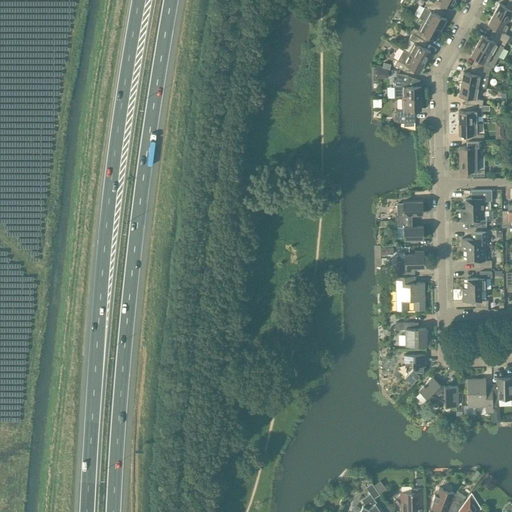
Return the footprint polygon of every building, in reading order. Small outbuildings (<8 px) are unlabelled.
[(435,12),(438,7),(427,1),(419,16),(424,19),(441,29),(446,18),(435,12)] [(511,5),(510,8),(499,2),(494,13),(510,22),(511,23),(511,5)] [(510,22),(494,13),(488,24),(499,29),(496,35),(507,41),(510,43),(511,38),(511,36),(505,32),(510,22)] [(439,31),(441,29),(424,19),(418,30),(413,27),(410,32),(412,33),(421,38),(424,33),(435,39),(435,38),(438,39),(442,32),(439,31)] [(413,43),(408,52),(425,61),(431,51),(420,45),(423,39),(421,38),(412,33),(408,40),(413,43)] [(507,41),(496,35),(493,40),(482,34),(476,45),(498,57),(504,46),(507,41)] [(498,57),(476,45),(470,55),(480,61),(477,67),(489,71),(492,66),(492,67),(498,57)] [(397,59),(394,65),(405,71),(413,73),(415,69),(419,72),(425,61),(408,52),(403,49),(397,59)] [(375,78),(385,77),(388,74),(388,69),(375,66),(375,78)] [(463,71),(461,83),(479,86),(485,88),(488,76),(489,71),(477,67),(475,74),(463,71)] [(396,98),(402,97),(421,97),(421,85),(408,85),(408,75),(396,73),(396,79),(393,79),(393,86),(396,86),(396,98)] [(459,95),(471,97),(469,103),(482,104),(483,99),(477,98),(479,86),(461,83),(459,95)] [(421,109),(421,97),(402,97),(402,109),(395,109),(396,120),(401,122),(415,121),(415,109),(421,109)] [(463,110),(458,110),(458,122),(477,122),(477,115),(482,115),(482,104),(469,103),(462,103),(462,107),(463,107),(463,110)] [(471,134),(471,140),(484,140),(484,133),(478,133),(477,122),(458,122),(459,134),(471,134)] [(469,146),(459,146),(459,158),(478,158),(478,146),(484,146),(484,140),(471,140),(469,140),(469,146)] [(478,169),(478,158),(459,158),(459,170),(472,170),(472,176),(485,176),(484,169),(478,169)] [(471,198),(465,198),(466,209),(484,208),(490,208),(490,200),(492,200),(492,194),(492,189),(484,189),(471,189),(471,198)] [(395,220),(409,219),(409,213),(423,213),(422,200),(398,201),(398,214),(395,214),(395,220)] [(511,219),(511,201),(508,201),(508,210),(502,210),(502,224),(509,224),(508,219),(511,219)] [(466,209),(461,209),(461,220),(474,220),(474,226),(486,226),(486,220),(493,219),(492,209),(484,210),(484,208),(466,209)] [(409,225),(409,219),(395,220),(395,226),(397,226),(397,238),(404,238),(423,238),(423,225),(409,225)] [(475,238),(461,238),(461,249),(467,249),(485,248),(485,243),(487,243),(487,238),(486,231),(474,231),(475,238)] [(485,248),(467,249),(467,260),(479,260),(480,266),(492,266),(491,260),(485,260),(485,248)] [(405,261),(396,261),(396,273),(410,272),(410,266),(424,266),(424,250),(415,250),(415,254),(404,254),(405,261)] [(467,278),(467,289),(481,289),(486,289),(486,277),(492,277),(492,271),(480,271),(480,277),(467,278)] [(405,282),(404,275),(390,276),(390,283),(396,283),(397,309),(409,309),(408,300),(413,300),(413,309),(425,309),(424,281),(405,282)] [(481,300),(481,289),(467,289),(462,289),(463,300),(476,300),(476,306),(488,306),(488,299),(481,300)] [(415,321),(395,322),(396,328),(405,328),(406,345),(427,344),(426,336),(428,335),(428,330),(426,329),(426,327),(415,328),(415,321)] [(425,361),(425,354),(404,354),(404,361),(406,361),(406,367),(409,370),(404,375),(412,383),(423,371),(423,361),(425,361)] [(432,376),(419,390),(427,398),(445,404),(445,405),(458,405),(457,385),(444,385),(441,384),(432,376)] [(492,388),(493,397),(493,405),(499,405),(499,398),(511,398),(511,377),(498,377),(498,388),(492,388)] [(493,405),(493,397),(486,397),(486,378),(467,378),(468,406),(486,406),(486,412),(493,412),(493,405)] [(364,503),(358,511),(384,511),(374,498),(380,494),(372,482),(366,487),(370,493),(361,499),(364,503)] [(434,494),(433,499),(434,499),(431,507),(435,509),(436,508),(441,509),(439,511),(440,511),(455,511),(464,500),(454,493),(454,492),(450,491),(450,492),(442,489),(443,488),(439,486),(436,494),(434,494)] [(412,491),(400,492),(401,511),(417,511),(417,501),(423,500),(423,487),(412,488),(412,491)] [(472,492),(459,510),(461,511),(480,511),(479,509),(481,508),(472,492)]
